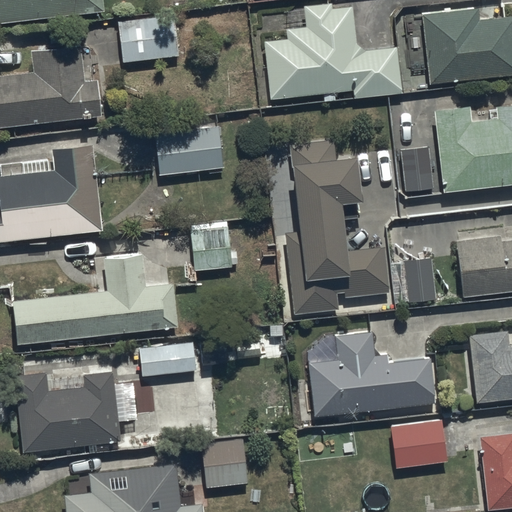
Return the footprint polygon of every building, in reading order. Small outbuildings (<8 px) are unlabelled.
[(0,0),(0,15),(100,3),(99,0),(0,0)] [(286,32),(263,34),(268,93),(353,85),(353,93),(399,88),(395,40),(363,43),(354,37),(351,2),(331,4),(330,0),(302,0),(304,22),(285,23),(286,32)] [(476,5),(420,12),(428,81),(511,70),(511,16),(511,11),(477,15),(476,5)] [(172,10),(114,16),(120,58),(177,51),(172,10)] [(31,63),(0,66),(0,120),(99,109),(94,72),(83,73),(78,36),(29,41),(31,63)] [(466,100),(431,103),(439,185),(511,177),(511,95),(491,97),(491,105),(486,105),(486,113),(467,115),(466,100)] [(216,120),(153,128),(159,169),(221,161),(216,120)] [(331,134),(288,139),(297,227),(283,228),(291,308),(335,303),(333,287),(343,286),(344,292),(387,288),(382,241),(341,245),(338,212),(354,211),(352,188),(356,188),(352,145),(332,147),(331,134)] [(0,234),(100,223),(90,137),(51,141),(54,162),(0,168),(0,234)] [(426,141),(398,144),(402,187),(430,184),(426,141)] [(226,218),(189,221),(193,265),(230,262),(226,218)] [(497,228),(453,233),(460,290),(511,284),(511,233),(498,236),(497,228)] [(105,284),(10,294),(15,338),(178,320),(173,277),(143,281),(139,246),(101,250),(105,284)] [(426,250),(400,253),(405,298),(431,295),(426,250)] [(504,322),(466,326),(472,394),(511,390),(511,337),(506,338),(504,322)] [(335,352),(306,355),(311,409),(432,397),(427,351),(384,356),(383,349),(373,350),(370,324),(333,327),(335,352)] [(194,364),(191,336),(136,341),(138,369),(194,364)] [(43,364),(13,368),(22,444),(120,433),(113,364),(83,367),(84,379),(45,383),(43,364)] [(439,414),(388,421),(392,462),(445,456),(439,414)] [(352,425),(319,429),(323,458),(355,454),(352,425)] [(511,425),(476,429),(484,504),(511,500),(511,425)] [(243,430),(200,435),(205,482),(247,478),(243,430)] [(177,458),(88,467),(91,485),(63,489),(65,511),(202,511),(201,497),(181,499),(177,458)]
